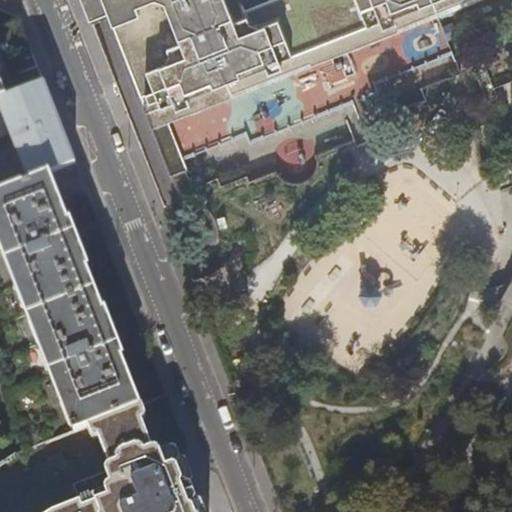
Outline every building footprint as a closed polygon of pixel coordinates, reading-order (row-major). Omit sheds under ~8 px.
[(269,0),(246,9),(242,0),(81,0),(88,17),(91,24),(100,21),(109,18),(132,77),(144,108),(159,102),(163,110),(227,85),(233,98),(353,51),(480,0),(269,0)] [(0,100),(43,84),(32,55),(18,18),(0,10),(0,100)] [(0,193),(47,175),(75,164),(58,122),(43,84),(0,100),(0,193)] [(163,110),(159,102),(144,108),(160,149),(174,183),(177,185),(180,186),(183,186),(185,185),(187,183),(189,181),(189,178),(187,175),(181,159),(167,123),(163,110)] [(47,175),(0,193),(0,245),(73,433),(86,427),(138,407),(123,369),(119,358),(121,357),(104,311),(101,312),(96,298),(82,263),(85,262),(67,216),(64,217),(47,175)] [(138,407),(86,427),(92,438),(95,440),(98,439),(109,467),(106,469),(105,473),(106,476),(75,489),(80,502),(53,511),(51,511),(195,511),(193,505),(196,500),(191,486),(184,484),(177,464),(179,459),(177,452),(171,449),(161,454),(160,452),(154,450),(152,451),(141,422),(144,422),(146,417),(141,406),(138,407)]
